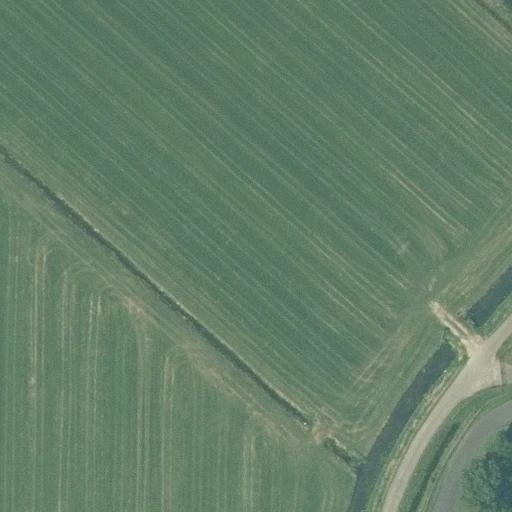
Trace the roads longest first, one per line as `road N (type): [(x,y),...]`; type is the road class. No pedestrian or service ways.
road 1 (unclassified): [(388,511),(434,421),(511,328)]
road 2 (unknown): [(511,406),(458,441),(428,511)]
